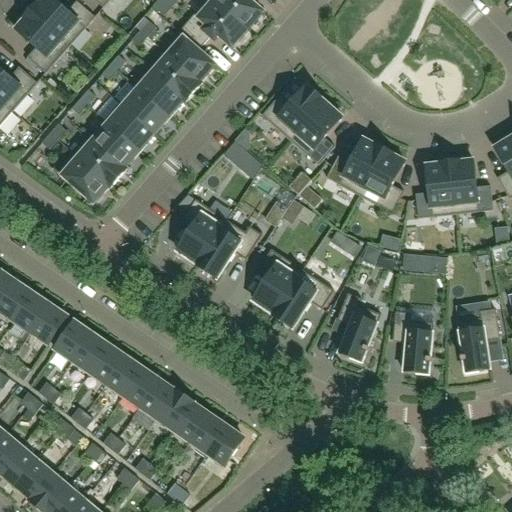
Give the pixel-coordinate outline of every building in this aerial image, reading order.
[(54,0),(42,0),(32,13),(71,47),(96,18),(77,2),(68,12),(54,0)] [(92,0),(103,9),(111,0),(92,0)] [(214,0),(214,1),(248,31),(251,28),(260,17),(264,13),(250,1),(251,0),(214,0)] [(160,1),(153,8),(165,18),(171,10),(160,1)] [(219,37),(232,49),(236,45),(245,34),(248,31),(214,1),(199,19),(195,16),(182,30),(202,48),(211,38),(215,42),(219,37)] [(71,47),(32,13),(16,31),(37,49),(28,59),(46,75),(71,47)] [(148,38),(156,29),(149,22),(141,32),(148,38)] [(141,32),(132,41),(140,48),(148,38),(141,32)] [(180,35),(165,52),(200,83),(201,83),(216,66),(180,35)] [(185,101),(184,102),(186,104),(202,85),(201,83),(200,83),(165,52),(150,70),(185,101)] [(110,66),(118,73),(126,63),(119,57),(110,66)] [(118,73),(110,66),(102,76),(109,82),(118,73)] [(0,69),(0,96),(16,110),(38,85),(19,68),(10,79),(0,69)] [(185,101),(150,70),(134,88),(137,91),(138,90),(170,118),(184,102),(185,101)] [(290,142),(325,103),(307,87),(288,108),(278,99),(262,117),(290,142)] [(123,107),(155,135),(169,119),(170,119),(171,118),(170,118),(138,90),(137,91),(123,107)] [(80,101),(88,107),(96,97),(89,91),(80,101)] [(0,127),(16,110),(0,96),(0,127)] [(88,107),(80,101),(72,110),(79,116),(88,107)] [(120,103),(104,122),(107,125),(140,153),(139,153),(140,154),(141,153),(140,152),(155,135),(123,107),(120,103)] [(325,139),(343,119),(325,103),(290,142),(319,167),(335,148),(325,139)] [(50,135),(58,141),(66,132),(59,125),(50,135)] [(140,153),(107,125),(94,141),(93,142),(124,170),(126,169),(139,153),(140,153)] [(50,135),(42,144),(49,151),(58,141),(50,135)] [(93,142),(94,141),(90,138),(74,156),(109,187),(109,188),(111,189),(127,170),(126,169),(124,170),(93,142)] [(510,201),(511,199),(511,138),(494,149),(509,173),(497,180),(510,201)] [(360,197),(384,151),(363,140),(350,164),(338,158),(327,179),(360,197)] [(235,143),(224,157),(235,166),(246,152),(235,143)] [(392,187),(405,163),(384,151),(360,197),(393,215),(404,193),(392,187)] [(74,156),(59,174),(94,205),(109,188),(109,187),(74,156)] [(477,189),(474,161),(450,164),(456,216),(493,211),(490,187),(477,189)] [(419,220),(456,216),(450,164),(426,167),(429,194),(416,196),(419,220)] [(307,187),(299,197),(306,203),(314,193),(307,187)] [(284,191),(276,203),(287,210),(293,201),(295,198),(284,191)] [(198,264),(226,221),(196,201),(183,220),(195,227),(178,252),(198,264)] [(287,210),(281,219),(292,226),(304,208),(293,201),(287,210)] [(276,203),(264,221),(275,228),(281,219),(287,210),(276,203)] [(250,228),(246,234),(226,221),(198,264),(196,267),(217,281),(235,254),(246,261),(262,236),(250,228)] [(393,238),(390,249),(398,251),(401,240),(393,238)] [(357,244),(350,256),(356,259),(363,248),(357,244)] [(368,247),(362,262),(375,267),(381,252),(368,247)] [(273,315),(302,271),(272,251),(260,270),(269,277),(253,302),(272,314),(273,315)] [(405,255),(404,271),(419,272),(420,257),(405,255)] [(0,307),(16,283),(0,272),(1,271),(0,271),(0,270),(0,307)] [(333,292),(302,271),(273,315),(272,314),(271,317),(292,331),(310,303),(321,310),(333,292)] [(0,313),(14,323),(33,294),(16,283),(0,307),(0,313)] [(31,334),(50,306),(33,294),(14,323),(31,334)] [(338,354),(361,363),(366,351),(368,352),(369,349),(367,348),(380,315),(358,306),(361,300),(348,295),(337,322),(350,327),(338,354)] [(50,306),(31,334),(49,346),(68,318),(50,306)] [(464,361),(466,375),(490,371),(486,342),(500,340),(495,310),(480,313),(481,320),(458,323),(463,358),(462,358),(462,362),(464,361)] [(395,328),(393,343),(407,344),(404,374),(429,376),(430,363),(432,363),(432,359),(430,359),(434,324),(410,322),(411,315),(396,314),(395,328)] [(55,351),(73,363),(92,335),(75,322),(55,351)] [(109,346),(92,335),(73,363),(90,375),(109,346)] [(126,358),(109,346),(90,375),(106,386),(126,358)] [(143,369),(126,358),(106,386),(123,398),(143,369)] [(16,377),(24,382),(31,372),(23,366),(16,377)] [(160,381),(143,369),(123,398),(140,409),(160,381)] [(2,375),(0,378),(0,389),(3,391),(10,380),(2,375)] [(175,392),(160,381),(140,409),(157,421),(177,392),(176,391),(175,392)] [(39,394),(46,400),(54,390),(47,384),(39,394)] [(62,396),(54,390),(46,400),(54,406),(62,396)] [(194,403),(177,392),(157,421),(174,432),(194,403)] [(28,410),(36,400),(28,394),(20,404),(28,410)] [(36,400),(28,410),(35,416),(43,405),(36,400)] [(195,404),(194,403),(174,432),(190,444),(210,416),(194,405),(195,404)] [(71,420),(78,425),(87,415),(79,409),(71,420)] [(94,421),(87,415),(78,425),(86,431),(94,421)] [(210,416),(190,444),(207,456),(227,427),(210,416)] [(60,435),(68,425),(60,419),(52,429),(60,435)] [(68,425),(60,435),(67,441),(76,431),(68,425)] [(244,439),(227,427),(207,456),(225,468),(244,439)] [(103,445),(111,451),(119,440),(111,434),(103,445)] [(0,475),(22,449),(6,436),(0,443),(0,475)] [(126,446),(119,440),(111,451),(118,456),(126,446)] [(92,461),(100,450),(93,444),(84,455),(92,461)] [(38,462),(22,449),(0,475),(16,488),(38,462)] [(100,450),(92,461),(99,466),(108,456),(100,450)] [(135,470),(143,476),(151,466),(143,460),(135,470)] [(53,475),(38,462),(16,488),(30,500),(29,501),(30,502),(53,475)] [(158,471),(151,466),(143,476),(150,482),(158,471)] [(124,486),(132,475),(125,469),(117,480),(124,486)] [(42,511),(48,511),(69,488),(53,475),(30,502),(42,511)] [(132,475),(124,486),(132,492),(140,481),(132,475)] [(167,495),(175,501),(183,491),(176,485),(167,495)] [(75,511),(85,501),(69,488),(48,511),(75,511)] [(190,497),(183,491),(175,501),(182,507),(190,497)] [(97,511),(85,501),(75,511),(97,511)]
